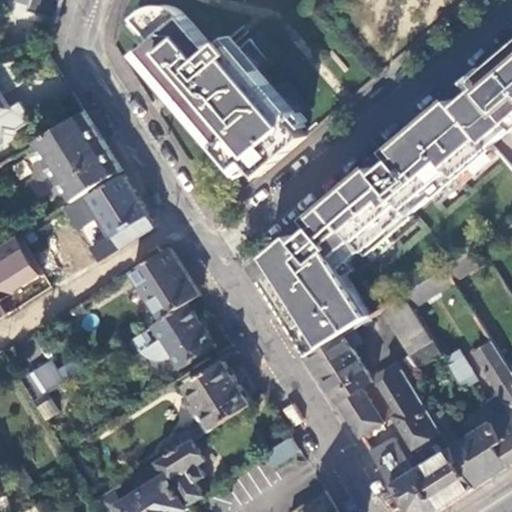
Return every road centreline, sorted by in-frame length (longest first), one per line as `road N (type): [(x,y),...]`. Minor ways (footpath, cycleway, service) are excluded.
road 1 (residential): [(214,267),(511,9)]
road 2 (residential): [(98,0),(79,63),(214,267)]
road 3 (residential): [(214,267),(374,511)]
road 4 (track): [(185,225),(0,339)]
